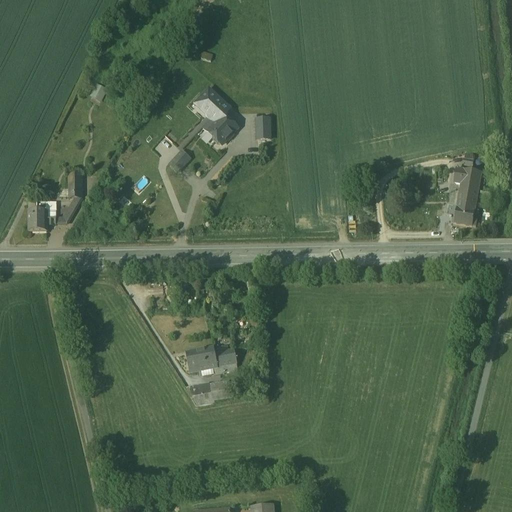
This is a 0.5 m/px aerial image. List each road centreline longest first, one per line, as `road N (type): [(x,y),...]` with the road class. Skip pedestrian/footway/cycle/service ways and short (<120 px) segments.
road 1 (secondary): [(511,251),(0,258)]
road 2 (residential): [(453,511),(511,275)]
